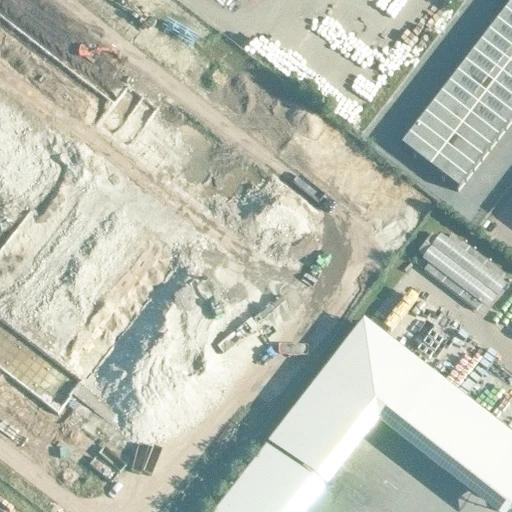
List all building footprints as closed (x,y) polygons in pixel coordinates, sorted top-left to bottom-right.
[(161,0),(0,0),(0,330),(169,462),(346,233),(365,248),(380,229),(361,214),(390,177),(161,0)] [(511,3),(401,149),(458,193),(511,122),(511,3)] [(432,236),(418,254),(428,261),(441,243),(432,236)] [(504,277),(451,236),(444,246),(497,286),(504,277)] [(431,263),(428,267),(424,273),(476,313),(483,304),(431,263)]
